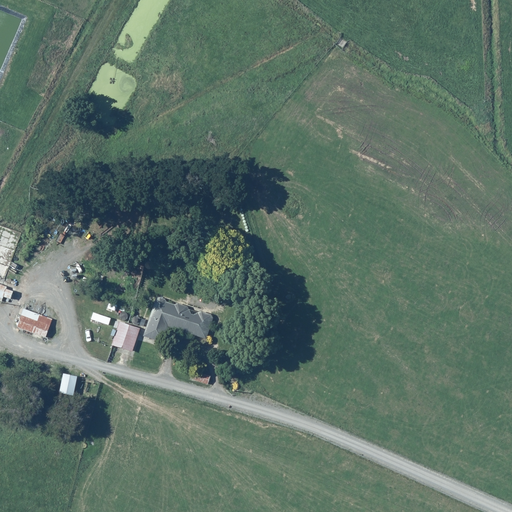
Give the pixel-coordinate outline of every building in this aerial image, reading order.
[(0,295),(11,300),(15,289),(0,283),(0,295)] [(215,315),(159,297),(146,336),(167,342),(171,328),(207,339),(215,315)] [(22,308),(16,327),(47,338),(54,319),(22,308)] [(141,330),(116,320),(113,327),(118,329),(112,344),(132,352),(141,330)] [(63,374),(60,392),(74,394),(77,376),(63,374)]
